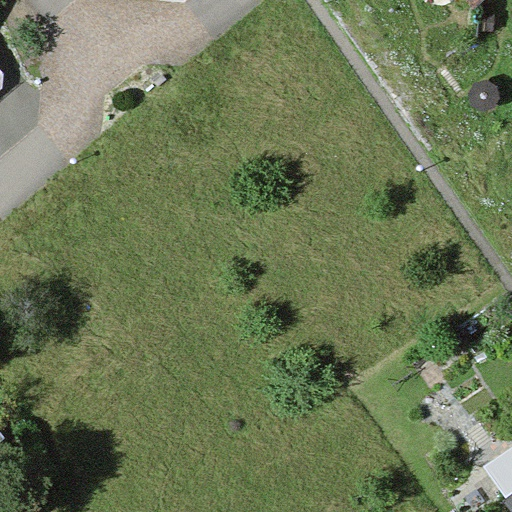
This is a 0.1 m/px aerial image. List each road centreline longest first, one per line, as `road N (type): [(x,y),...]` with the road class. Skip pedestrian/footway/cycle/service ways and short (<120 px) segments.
road 1 (residential): [(0,188),(122,84)]
road 2 (residential): [(122,84),(222,0)]
